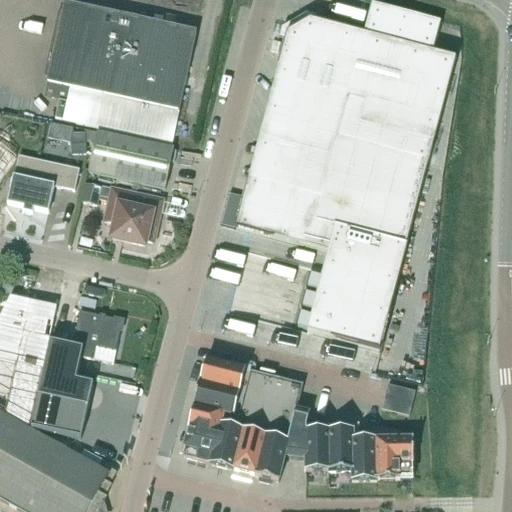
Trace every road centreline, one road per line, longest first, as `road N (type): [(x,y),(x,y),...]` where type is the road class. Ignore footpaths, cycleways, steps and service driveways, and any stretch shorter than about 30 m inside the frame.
road 1 (residential): [(188,291),(265,0)]
road 2 (residential): [(130,511),(188,291)]
road 3 (residential): [(188,291),(0,247)]
